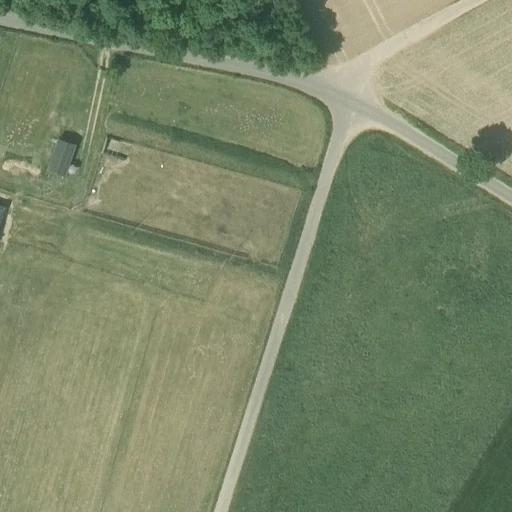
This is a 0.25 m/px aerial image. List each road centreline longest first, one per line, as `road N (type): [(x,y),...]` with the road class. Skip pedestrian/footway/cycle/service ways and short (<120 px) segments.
road 1 (track): [(224,511),(355,73),(489,0)]
road 2 (track): [(511,204),(315,88),(0,22)]
